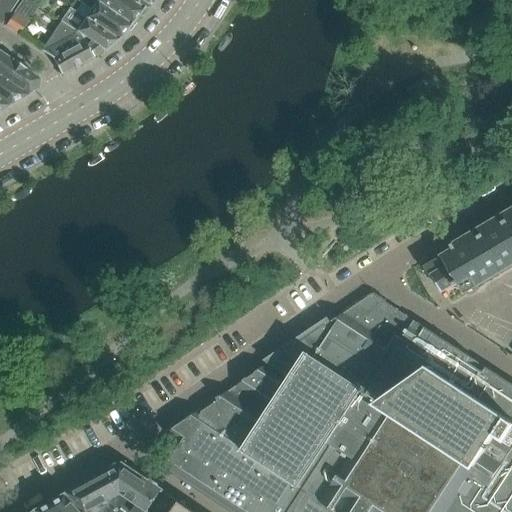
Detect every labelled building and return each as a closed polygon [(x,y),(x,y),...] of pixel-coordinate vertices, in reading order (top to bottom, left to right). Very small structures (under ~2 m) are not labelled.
[(0,0),(0,23),(2,24),(18,0),(0,0)] [(18,36),(19,35),(38,7),(28,0),(23,0),(5,27),(18,36)] [(118,40),(130,24),(93,0),(74,0),(85,7),(80,15),(118,40)] [(93,0),(130,24),(142,9),(128,0),(93,0)] [(150,0),(128,0),(142,9),(142,8),(147,8),(151,3),(150,0)] [(104,51),(118,40),(69,8),(60,22),(61,22),(82,36),(104,51)] [(93,58),(82,36),(61,22),(41,51),(52,58),(62,75),(93,58)] [(0,75),(27,95),(37,89),(38,78),(12,60),(0,51),(0,75)] [(0,75),(0,99),(9,105),(27,95),(0,75)] [(0,110),(9,105),(0,99),(0,110)] [(511,210),(439,253),(442,258),(425,268),(432,279),(433,278),(442,294),(455,286),(457,289),(460,287),(465,296),(511,268),(511,210)] [(181,445),(166,469),(231,511),(511,511),(511,384),(390,305),(373,295),(167,434),(167,435),(181,445)] [(84,511),(148,511),(163,492),(123,465),(68,495),(84,511)] [(84,511),(68,495),(37,511),(36,511),(84,511)] [(173,511),(179,504),(165,495),(153,511),(173,511)]
